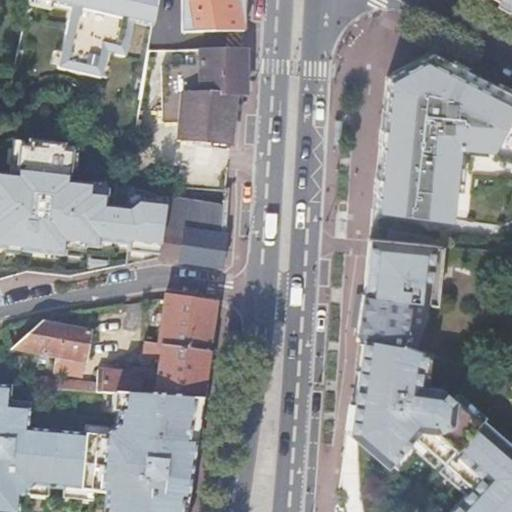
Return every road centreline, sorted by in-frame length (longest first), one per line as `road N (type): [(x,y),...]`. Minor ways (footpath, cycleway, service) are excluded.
road 1 (primary): [(302,297),(317,0)]
road 2 (primary): [(279,0),(261,294)]
road 3 (residential): [(261,294),(165,282),(0,311)]
road 4 (primary): [(261,294),(233,511)]
road 5 (primary): [(286,511),(302,297)]
